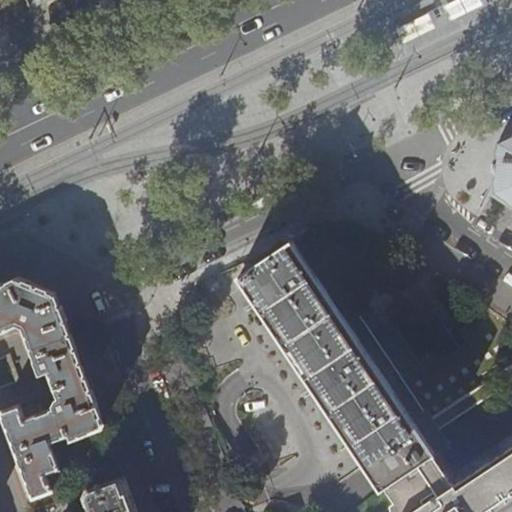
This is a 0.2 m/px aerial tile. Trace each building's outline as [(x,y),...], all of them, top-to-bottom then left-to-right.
[(456,0),(443,6),(447,13),(451,22),(485,5),(481,0),(456,0)] [(429,13),(396,29),(399,36),(403,44),(437,28),(433,20),(429,13)] [(511,135),(498,142),(495,192),(511,203),(511,135)] [(511,511),(511,365),(501,373),(511,389),(511,446),(454,485),(433,454),(446,446),(352,304),(340,312),(292,239),(238,274),(380,489),(384,486),(394,502),(391,505),(392,511),(511,511)] [(4,410),(36,497),(55,490),(48,472),(84,459),(76,437),(101,429),(104,424),(97,406),(65,320),(55,293),(18,278),(0,286),(0,334),(19,325),(24,327),(41,374),(49,372),(58,397),(55,406),(56,407),(41,413),(36,399),(4,410)] [(137,511),(136,509),(126,481),(119,480),(91,490),(88,497),(93,511),(137,511)]
